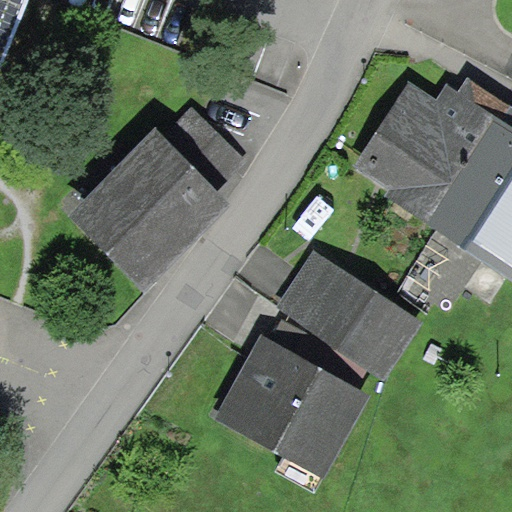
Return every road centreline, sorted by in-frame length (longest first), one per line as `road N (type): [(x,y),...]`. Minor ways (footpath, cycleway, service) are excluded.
road 1 (residential): [(39,511),(337,92),(374,0)]
road 2 (unknown): [(337,92),(210,0)]
